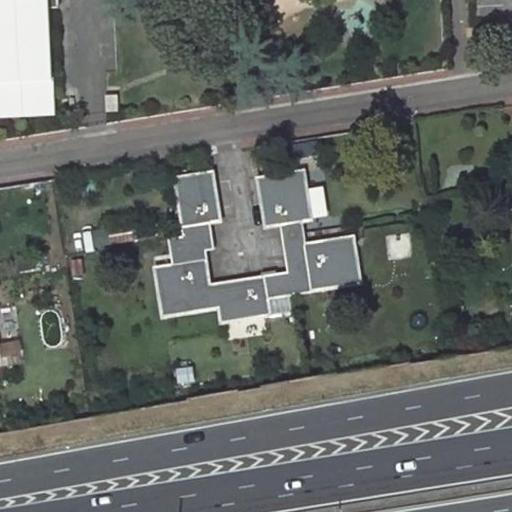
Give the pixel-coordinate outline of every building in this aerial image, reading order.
[(0,0),(0,117),(57,115),(51,12),(60,12),(59,0),(0,0)] [(283,230),(284,239),(308,236),(307,226),(314,225),(307,176),(262,183),(269,232),(283,230)] [(176,183),(186,241),(213,236),(212,228),(223,226),(215,177),(176,183)] [(222,312),(218,289),(212,290),(206,255),(216,253),(213,236),(186,241),(172,243),(176,269),(158,272),(165,321),(222,312)] [(310,249),(308,236),(284,239),(291,278),(293,277),(297,299),(363,288),(355,242),(310,249)] [(293,277),(291,278),(218,289),(222,312),(224,326),(273,317),(271,303),(297,299),(293,277)]
